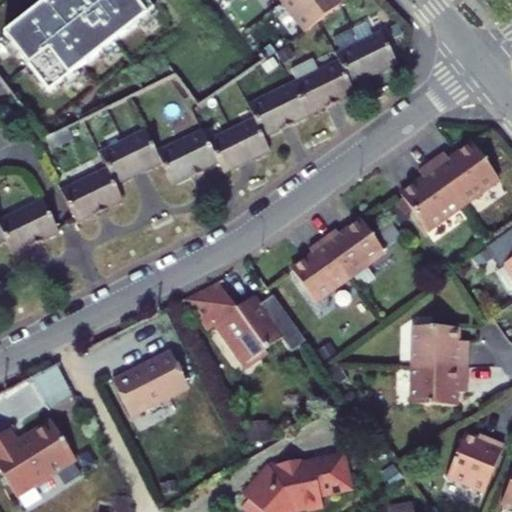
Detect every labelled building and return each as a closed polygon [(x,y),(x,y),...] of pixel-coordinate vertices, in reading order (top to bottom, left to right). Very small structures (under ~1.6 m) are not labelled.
[(150,0),(57,0),(10,39),(56,95),(159,10),(150,0)] [(302,0),(296,4),(320,34),(362,4),(358,0),(302,0)] [(379,86),(402,74),(387,44),(364,55),(379,86)] [(379,86),(364,55),(341,66),(344,72),(356,97),(379,86)] [(344,72),(298,95),(313,127),(359,104),(356,97),(344,72)] [(313,127),(298,95),(252,117),(259,131),(267,149),(313,127)] [(267,149),(259,131),(236,142),(251,173),(273,162),(267,149)] [(251,173),(236,142),(212,154),(222,174),(227,184),(251,173)] [(128,154),(143,185),(166,174),(161,165),(150,143),(128,154)] [(207,143),(161,165),(166,174),(176,196),(222,174),(212,154),(207,143)] [(112,181),(119,196),(143,185),(128,154),(104,165),(112,181)] [(432,166),(420,174),(451,218),(487,192),(461,156),(438,173),(432,166)] [(416,244),(451,218),(420,174),(407,184),(413,191),(390,208),(416,244)] [(112,181),(65,204),(80,235),(127,212),(119,196),(112,181)] [(47,212),(1,235),(9,251),(16,266),(62,243),(47,212)] [(1,235),(0,232),(0,255),(9,251),(1,235)] [(305,257),(331,294),(366,270),(343,237),(321,253),(318,248),(305,257)] [(273,287),(297,319),(331,294),(305,257),(291,267),(295,271),(273,287)] [(511,261),(492,275),(511,305),(511,261)] [(220,329),(203,302),(171,319),(192,350),(198,346),(230,391),(256,373),(252,367),(267,357),(239,317),(220,329)] [(440,344),(396,343),(395,383),(449,384),(449,358),(440,358),(440,344)] [(111,387),(129,423),(187,394),(169,357),(111,387)] [(57,406),(78,391),(58,364),(37,379),(57,406)] [(449,384),(395,383),(395,421),(439,422),(440,409),(449,409),(449,384)] [(0,440),(0,478),(15,503),(33,492),(35,494),(51,484),(50,482),(74,467),(51,428),(16,449),(7,436),(0,440)] [(460,458),(445,453),(429,496),(467,510),(484,463),(461,454),(460,458)] [(318,511),(317,505),(350,498),(342,459),(298,468),(298,466),(257,475),(234,508),(239,511),(318,511)] [(511,511),(511,473),(504,470),(487,511),(511,511)]
